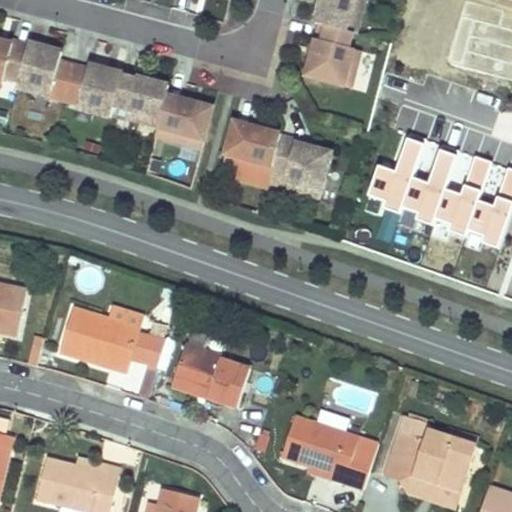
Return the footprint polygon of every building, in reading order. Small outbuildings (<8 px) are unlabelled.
[(355,0),(322,0),(317,23),(320,24),(355,33),(357,34),(365,4),(356,1),(355,0)] [(502,11),(466,2),(449,64),(511,81),(511,31),(497,27),(502,11)] [(355,33),(320,24),(310,63),(316,65),(313,78),(353,88),(359,65),(352,63),(356,50),(351,49),(355,33)] [(31,36),(29,46),(45,50),(47,46),(48,41),(31,36)] [(22,71),(29,46),(0,37),(0,78),(3,79),(4,75),(20,79),(22,71)] [(45,50),(29,46),(22,71),(20,79),(18,86),(35,90),(36,85),(51,90),(50,94),(65,99),(75,64),(60,60),(63,50),(47,46),(45,50)] [(352,63),(359,65),(362,52),(356,50),(352,63)] [(107,73),(108,68),(90,63),(89,68),(75,64),(65,99),(96,107),(95,112),(111,117),(114,105),(122,77),(107,73)] [(316,65),(310,63),(306,76),(313,78),(316,65)] [(108,68),(107,73),(122,77),(123,72),(108,68)] [(123,72),(122,77),(114,105),(130,109),(127,117),(159,126),(167,95),(170,85),(123,72)] [(167,95),(159,126),(174,130),(171,139),(202,148),(213,108),(167,95)] [(273,164),(279,139),(281,135),(235,122),(228,146),(243,150),(241,158),(272,166),(273,164)] [(159,126),(156,135),(171,139),(174,130),(159,126)] [(385,208),(403,214),(429,142),(413,136),(399,174),(385,169),(375,197),(390,203),(385,208)] [(321,189),(329,160),(316,156),(318,150),(279,139),(273,164),(288,168),(287,173),(300,176),(298,183),(321,189)] [(243,150),(228,146),(226,154),(241,158),(243,150)] [(417,219),(434,225),(460,153),(444,147),(430,185),(417,180),(406,209),(421,214),(417,219)] [(331,153),(318,150),(316,156),(329,160),(331,153)] [(272,166),(241,158),(237,171),(269,179),(272,166)] [(448,231),(465,237),(491,165),(475,159),(461,196),(448,192),(437,220),(452,225),(448,231)] [(479,241),(496,248),(511,202),(511,171),(506,169),(492,207),(479,202),(468,231),(483,236),(479,241)] [(298,183),(300,176),(287,173),(285,180),(298,183)] [(0,332),(17,336),(27,293),(0,286),(0,332)] [(75,310),(61,353),(86,361),(88,355),(114,363),(112,369),(128,373),(131,363),(157,371),(167,342),(139,335),(141,330),(75,310)] [(186,346),(174,380),(209,393),(207,400),(236,410),(250,371),(220,361),(221,358),(186,346)] [(88,355),(86,361),(112,369),(114,363),(88,355)] [(174,380),(171,388),(207,400),(209,393),(174,380)] [(349,428),(352,418),(323,411),(321,421),(349,428)] [(295,417),(281,457),(299,464),(311,467),(332,474),(333,475),(331,481),(364,492),(380,446),(295,417)] [(425,441),(413,437),(400,432),(386,477),(410,486),(411,486),(414,477),(462,493),(477,449),(428,432),(425,441)] [(0,490),(13,439),(0,435),(0,490)] [(110,511),(120,478),(112,476),(104,474),(87,469),(47,459),(36,501),(79,511),(110,511)] [(106,466),(89,462),(87,469),(104,474),(106,466)] [(311,467),(309,473),(331,481),(333,475),(332,474),(311,467)] [(409,492),(457,508),(462,493),(414,477),(411,486),(410,486),(409,492)] [(482,511),(511,511),(511,495),(490,489),(482,511)] [(194,511),(197,500),(164,490),(158,511),(194,511)]
